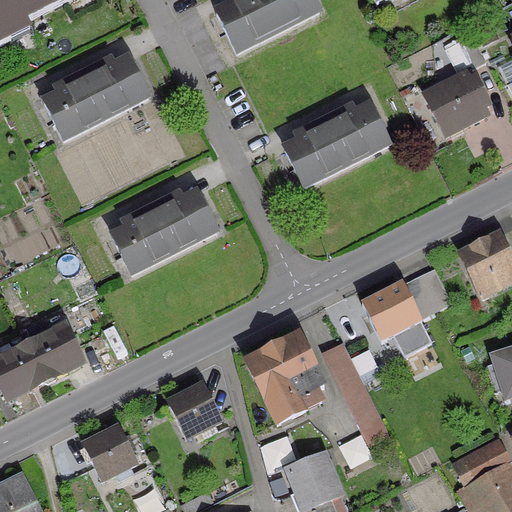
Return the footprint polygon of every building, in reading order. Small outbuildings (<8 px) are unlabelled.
[(0,0),(0,30),(1,34),(2,33),(68,0),(0,0)] [(247,0),(213,17),(233,57),(317,15),(309,0),(247,0)] [(494,40),(487,26),(474,33),(480,47),(494,40)] [(457,47),(445,54),(455,73),(467,67),(470,72),(483,66),(469,39),(456,46),(457,47)] [(84,85),(103,123),(145,101),(126,63),(113,70),(108,64),(98,69),(100,76),(84,85)] [(467,85),(463,78),(422,99),(443,139),(483,119),(480,111),(486,108),(472,83),(467,85)] [(41,106),(61,144),(103,123),(84,85),(67,93),(63,87),(52,92),(55,99),(41,106)] [(324,132),(344,170),(386,148),(367,110),(353,117),(349,111),(338,116),(341,123),(324,132)] [(282,153),(301,191),(344,170),(324,132),(308,140),(304,134),(293,139),(296,146),(282,153)] [(168,210),(152,219),(171,257),(214,235),(194,197),(181,204),(177,198),(166,203),(168,210)] [(123,233),(109,240),(129,278),(171,257),(152,219),(136,227),(131,221),(120,226),(123,233)] [(511,284),(511,270),(496,239),(458,258),(480,301),(511,284)] [(447,306),(432,276),(415,284),(431,314),(447,306)] [(415,284),(402,291),(417,321),(431,314),(415,284)] [(378,346),(405,333),(413,350),(425,344),(438,337),(430,320),(419,325),(417,321),(402,291),(400,287),(359,308),(378,346)] [(42,324),(31,329),(55,378),(79,365),(62,330),(48,337),(42,324)] [(30,346),(12,355),(29,390),(40,385),(45,386),(53,382),(55,378),(31,329),(23,333),(30,346)] [(441,335),(438,337),(425,344),(441,374),(457,365),(441,335)] [(296,339),(243,366),(274,428),(303,413),(297,402),(321,390),(296,339)] [(473,344),(462,350),(471,368),(482,362),(473,344)] [(511,345),(490,353),(505,401),(511,398),(511,345)] [(341,348),(323,358),(362,435),(380,426),(341,348)] [(0,361),(0,392),(5,402),(29,390),(12,355),(0,361)] [(213,435),(210,428),(218,424),(200,388),(165,406),(183,442),(199,434),(203,440),(213,435)] [(115,431),(81,449),(99,484),(115,476),(119,482),(129,477),(126,471),(134,467),(115,431)] [(271,470),(301,463),(295,439),(266,446),(271,470)] [(499,453),(496,447),(452,471),(463,489),(455,494),(465,511),(511,511),(511,486),(502,469),(507,466),(499,453)] [(338,499),(323,462),(286,477),(294,496),(288,498),(294,511),(332,511),(329,503),(338,499)] [(0,511),(35,511),(19,480),(0,489),(0,511)] [(184,506),(179,509),(180,511),(193,511),(209,504),(204,496),(184,506)]
